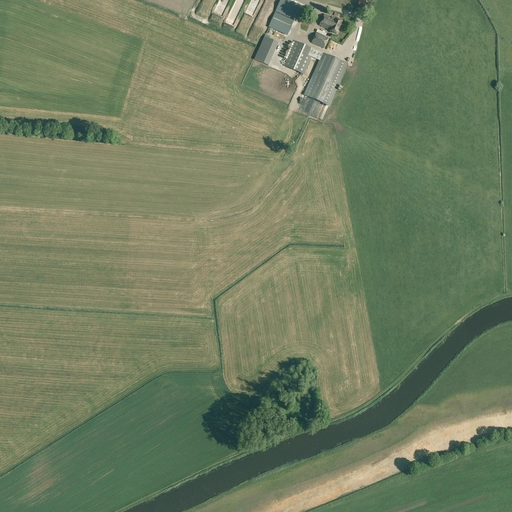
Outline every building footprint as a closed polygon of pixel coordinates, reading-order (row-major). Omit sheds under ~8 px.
[(269,27),(287,35),(294,21),(275,13),(269,27)] [(330,31),(337,34),(342,21),(336,19),(332,18),(332,17),(324,14),(319,26),(330,31)] [(311,43),(323,49),(328,38),(316,33),(311,43)] [(255,59),(269,65),(279,43),(264,37),(255,59)] [(305,95),(329,106),(347,64),(295,41),(284,66),(312,78),(305,95)]
